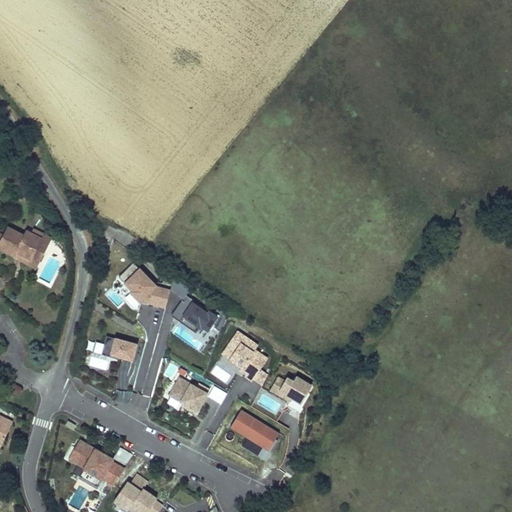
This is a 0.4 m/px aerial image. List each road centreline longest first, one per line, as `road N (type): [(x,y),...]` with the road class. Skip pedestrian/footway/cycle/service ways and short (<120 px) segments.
road 1 (unclassified): [(0,105),(82,241),(82,289),(54,389)]
road 2 (unclassified): [(270,501),(54,389)]
road 3 (unclassified): [(54,389),(33,460),(40,511)]
